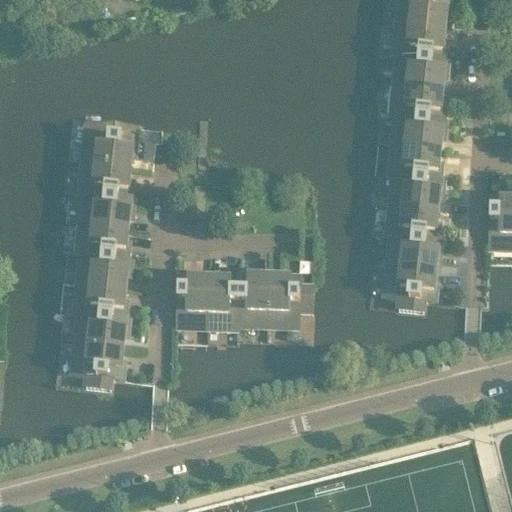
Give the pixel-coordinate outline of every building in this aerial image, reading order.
[(53,4),(55,25),(89,21),(86,0),(36,0),(38,6),(53,4)] [(417,0),(417,1),(407,0),(400,0),(397,30),(444,35),(446,16),(450,16),(452,4),(441,3),(441,0),(417,0)] [(444,35),(397,30),(394,60),(449,66),(449,64),(445,64),(446,55),(442,54),(444,35)] [(449,66),(394,60),(394,62),(398,62),(395,93),(442,98),(444,76),(448,76),(449,66)] [(442,98),(395,93),(392,120),(447,126),(447,124),(443,124),(444,115),(440,114),(442,98)] [(447,126),(392,120),(392,122),(396,122),(393,151),(440,156),(442,136),(446,137),(447,126)] [(136,155),(139,132),(88,127),(83,169),(130,174),(132,154),(136,155)] [(440,156),(393,151),(390,181),(445,187),(445,185),(441,184),(442,175),(438,175),(440,156)] [(130,174),(83,169),(80,198),(135,204),(135,203),(131,202),(132,193),(128,193),(130,174)] [(445,187),(390,181),(390,182),(394,183),(391,211),(438,216),(440,196),(444,197),(445,187)] [(135,204),(80,198),(80,200),(84,200),(81,229),(128,234),(130,215),(134,215),(135,204)] [(511,205),(503,205),(503,201),(491,201),(489,252),(511,252),(511,205)] [(438,216),(391,211),(388,241),(442,247),(443,245),(439,244),(440,235),(436,235),(438,216)] [(128,234),(81,229),(78,259),(133,265),(133,263),(129,262),(130,253),(126,253),(128,234)] [(442,247),(388,241),(388,242),(391,243),(389,271),(435,276),(437,257),(441,257),(442,247)] [(133,265),(78,259),(78,260),(82,261),(79,289),(125,294),(128,275),(132,275),(133,265)] [(435,276),(389,271),(385,302),(399,303),(398,314),(424,317),(425,306),(436,307),(438,296),(434,295),(435,276)] [(229,286),(210,285),(208,332),(238,333),(240,278),(239,278),(239,282),(229,282),(229,286)] [(251,278),(240,278),(238,333),(239,333),(240,329),(268,330),(270,283),(251,282),(251,278)] [(191,280),(179,279),(177,331),(208,332),(210,285),(191,284),(191,280)] [(289,284),(270,283),(268,330),(299,331),(300,317),(313,318),(314,292),(301,292),(301,280),(289,280),(289,284)] [(125,294),(79,289),(75,319),(130,325),(130,323),(126,323),(127,313),(123,313),(125,294)] [(130,325),(75,319),(75,320),(79,321),(76,349),(123,354),(125,335),(129,335),(130,325)] [(123,354),(76,349),(73,380),(87,381),(86,392),(111,395),(112,384),(124,385),(125,374),(121,373),(123,354)]
